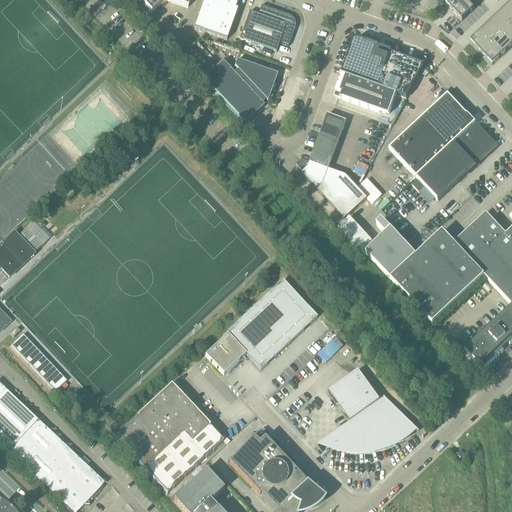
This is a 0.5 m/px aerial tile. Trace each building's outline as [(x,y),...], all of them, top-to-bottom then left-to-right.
[(187,8),(190,0),(138,0),(151,13),(165,0),(187,8)] [(235,10),(238,0),(204,0),(194,29),(226,41),(237,11),(235,10)] [(449,0),(445,4),(462,22),(473,11),(474,10),(464,0),(449,0)] [(295,29),(295,26),(295,24),(294,21),(293,19),(291,18),(289,16),(261,6),(258,15),(249,12),(239,40),(263,49),(271,52),(276,53),(279,44),(288,48),(295,29)] [(510,27),(511,25),(511,11),(508,8),(499,16),(510,27)] [(511,46),(511,29),(510,27),(499,16),(490,24),(501,36),(511,46)] [(482,32),(493,44),(501,36),(490,24),(482,32)] [(470,43),(481,54),(493,44),(482,32),(470,43)] [(504,55),(511,47),(511,46),(501,36),(493,44),(504,55)] [(242,44),(233,41),(231,48),(240,51),(242,44)] [(341,76),(396,96),(400,97),(406,99),(424,67),(391,55),(391,52),(359,41),(357,41),(354,42),(352,44),(352,45),(351,48),(341,76)] [(492,66),(504,55),(493,44),(481,54),(492,66)] [(270,95),(277,76),(236,61),(234,68),(237,71),(233,75),(222,63),(204,81),(245,125),(263,107),(261,105),(266,100),(268,97),(268,94),(270,95)] [(389,115),(396,96),(341,76),(335,93),(339,94),(337,99),(379,114),(380,111),(389,115)] [(416,179),(475,124),(447,93),(440,99),(442,100),(389,150),(416,179)] [(320,134),(339,142),(346,122),(327,115),(320,134)] [(475,124),(416,179),(418,181),(412,187),(419,194),(425,189),(438,202),(467,175),(476,166),(478,166),(480,165),(480,163),(497,147),(475,124)] [(309,164),(328,171),(339,142),(320,134),(309,164)] [(328,171),(309,164),(301,161),(296,165),(303,173),(301,175),(344,221),(367,200),(345,177),(328,171)] [(486,215),(454,245),(485,278),(511,307),(511,229),(506,236),(486,215)] [(366,254),(391,281),(416,258),(391,230),(390,231),(381,221),(376,226),(385,236),(375,245),(366,254)] [(9,280),(35,255),(14,233),(0,245),(0,270),(9,280)] [(433,326),(485,278),(454,245),(442,233),(416,258),(391,281),(433,326)] [(364,255),(366,254),(375,245),(366,237),(366,236),(354,247),(363,256),(364,255)] [(282,281),(267,296),(225,334),(227,336),(205,356),(223,376),(245,356),(260,372),(317,319),(282,281)] [(511,344),(511,307),(466,352),(483,371),(511,344)] [(0,333),(12,323),(0,310),(0,333)] [(16,328),(10,335),(14,339),(20,332),(16,328)] [(22,335),(11,346),(55,393),(66,382),(22,335)] [(412,431),(414,429),(416,431),(417,431),(384,397),(383,397),(384,399),(380,401),(358,371),(329,393),(350,423),(352,421),(355,426),(328,450),(329,450),(332,448),(334,448),(337,449),(340,450),(342,451),(345,451),(348,452),(351,452),(353,452),(359,452),(365,452),(367,452),(373,451),(376,450),(378,450),(381,449),(384,448),(389,446),(391,445),(394,444),(396,443),(399,441),(401,440),(404,438),(406,437),(408,435),(410,433),(412,431)] [(170,386),(114,438),(166,494),(223,442),(170,386)] [(104,485),(104,484),(4,390),(0,394),(0,446),(69,511),(78,511),(84,506),(89,506),(89,501),(97,492),(99,492),(100,491),(102,490),(103,488),(103,487),(104,485)] [(256,433),(248,439),(250,441),(255,447),(263,440),(256,433)] [(322,501),(323,500),(307,487),(307,486),(263,440),(255,447),(250,441),(228,465),(258,498),(260,496),(275,511),(298,511),(299,507),(301,508),(302,508),(304,508),(305,508),(308,508),(309,508),(312,508),(313,507),(314,507),(316,506),(318,505),(320,504),(321,503),(322,501)] [(217,511),(209,504),(223,491),(205,471),(173,501),(182,511),(217,511)]
